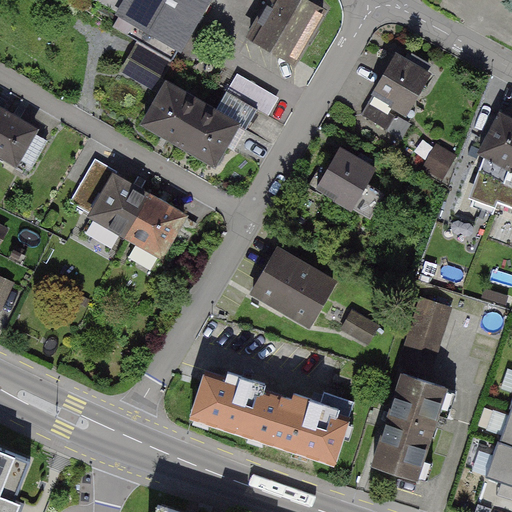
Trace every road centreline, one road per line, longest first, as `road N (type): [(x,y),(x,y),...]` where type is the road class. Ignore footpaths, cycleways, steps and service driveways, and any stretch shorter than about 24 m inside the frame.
road 1 (residential): [(252,216),(0,67)]
road 2 (residential): [(126,442),(252,216)]
road 3 (residential): [(252,216),(378,0)]
road 4 (secondary): [(324,511),(126,442)]
road 5 (residential): [(385,0),(511,68)]
road 6 (secondary): [(126,442),(0,383)]
